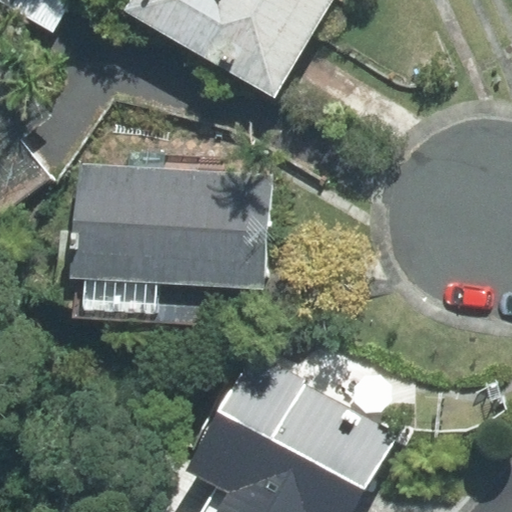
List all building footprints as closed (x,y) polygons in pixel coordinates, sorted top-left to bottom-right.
[(0,0),(53,32),(71,0),(0,0)] [(274,97),(331,0),(132,0),(127,10),(274,97)] [(0,213),(51,175),(22,138),(54,113),(0,44),(0,213)] [(211,286),(264,289),(271,176),(78,164),(71,279),(76,279),(74,316),(209,324),(211,286)] [(353,511),(399,433),(256,354),(158,497),(170,511),(353,511)]
